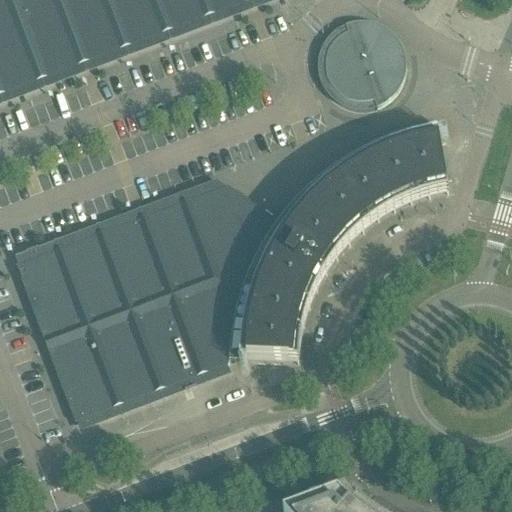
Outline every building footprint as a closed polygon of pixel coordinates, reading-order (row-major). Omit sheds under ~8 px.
[(0,0),(0,100),(265,0),(0,0)] [(328,99),(330,101),(333,104),(336,107),(339,109),(343,111),(346,112),(350,113),(354,114),(358,115),(361,115),(365,115),(369,115),(373,114),(377,113),(380,111),(384,110),(387,108),(390,105),(393,103),(395,100),(398,97),(400,94),(401,91),(403,87),(404,84),(405,80),(406,76),(406,69),(405,65),(405,61),(404,57),(402,54),(400,50),(398,47),(396,44),(394,41),(391,38),(388,36),(385,34),(382,32),(378,31),(375,29),(371,29),(368,28),(364,28),(360,28),(356,28),(353,29),(349,29),(346,31),(342,32),(339,34),(336,36),(333,39),(330,42),(327,45),(325,48),(323,51),(322,55),(320,58),(319,62),(319,66),(318,70),(319,74),(319,77),(320,81),(321,85),(322,89),(324,92),(326,95),(328,99)] [(278,227),(277,227),(275,231),(261,253),(254,269),(244,288),(236,319),(231,349),(229,366),(289,368),(299,368),(300,353),(303,338),(306,323),(311,308),(318,294),(325,281),(334,268),(343,256),(354,245),(366,235),(378,226),(391,218),(405,211),(419,206),(434,201),(449,198),(437,129),(410,135),(386,144),(362,154),(340,167),(321,182),(309,193),(300,201),(292,209),(283,221),(278,227)] [(275,231),(277,227),(228,191),(16,271),(76,428),(228,370),(229,366),(231,349),(236,319),(244,288),(254,269),(261,253),(275,231)] [(349,511),(348,511),(347,511),(339,502),(339,501),(309,511),(349,511)]
